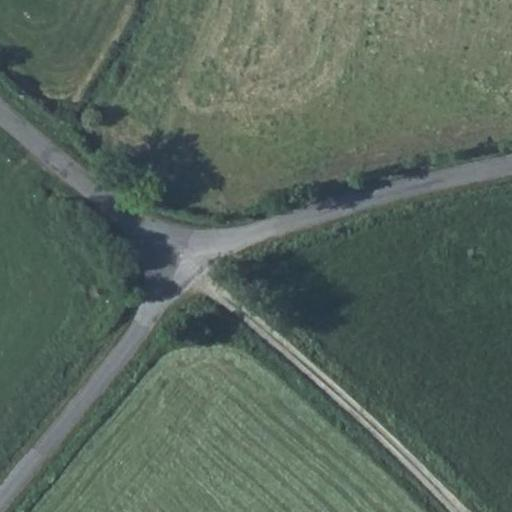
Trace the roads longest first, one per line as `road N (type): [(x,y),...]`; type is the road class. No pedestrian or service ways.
road 1 (track): [(459,511),(167,248)]
road 2 (unclassified): [(167,248),(237,239),(511,164)]
road 3 (unclassified): [(0,499),(146,316),(167,248)]
road 4 (unclassified): [(167,248),(0,112)]
